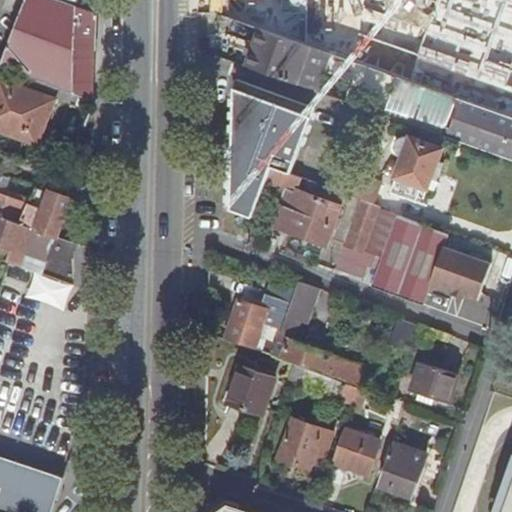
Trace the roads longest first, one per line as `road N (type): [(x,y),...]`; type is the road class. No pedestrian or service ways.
road 1 (secondary): [(137,0),(121,511)]
road 2 (secondary): [(162,511),(169,0)]
